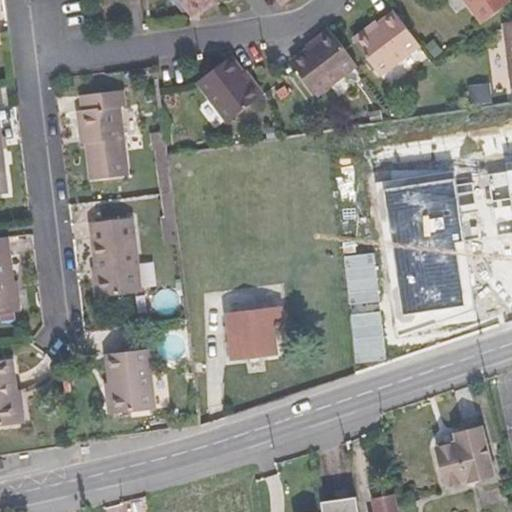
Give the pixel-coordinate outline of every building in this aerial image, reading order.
[(178,0),(191,17),(213,0),(178,0)] [(213,0),(191,17),(194,20),(218,2),(216,0),(213,0)] [(465,0),(484,24),(511,3),(508,0),(465,0)] [(380,24),(355,42),(381,76),(421,46),(396,12),(380,24)] [(353,38),(355,42),(380,24),(377,20),(353,38)] [(317,37),(315,39),(306,46),(309,49),(332,31),(330,28),(322,34),(317,37)] [(332,31),(309,49),(292,62),(317,96),(358,65),(332,31)] [(229,122),(262,96),(244,73),(232,56),(198,82),(229,122)] [(244,73),(262,96),(266,94),(248,70),(244,73)] [(86,134),(87,143),(91,180),(129,175),(121,107),(126,106),(124,89),(82,94),(84,110),(79,110),(82,134),(86,134)] [(151,121),(153,133),(164,132),(162,120),(151,121)] [(156,150),(162,194),(171,193),(167,156),(164,132),(153,133),(155,150),(156,150)] [(399,335),(476,308),(461,213),(456,176),(454,168),(376,180),(399,335)] [(511,231),(511,199),(507,168),(456,176),(461,213),(477,210),(479,222),(497,220),(499,234),(511,231)] [(171,193),(162,194),(165,218),(163,218),(165,230),(166,230),(176,229),(175,225),(171,193)] [(98,236),(93,237),(97,266),(101,297),(142,292),(133,217),(97,221),(98,236)] [(497,220),(479,222),(481,236),(499,234),(497,220)] [(13,281),(8,237),(0,237),(0,314),(17,312),(13,281)] [(101,297),(97,266),(91,267),(95,298),(101,297)] [(19,280),(13,281),(17,312),(23,311),(19,280)] [(283,308),(228,314),(234,359),(279,354),(277,335),(286,334),(283,308)] [(107,353),(111,382),(115,414),(156,408),(148,348),(107,353)] [(0,426),(22,423),(17,390),(13,358),(0,359),(0,426)] [(115,414),(111,382),(105,383),(110,415),(115,414)] [(23,389),(17,390),(22,423),(28,422),(23,389)] [(465,439),(458,441),(438,447),(449,486),(495,473),(482,427),(463,432),(465,439)] [(455,434),(458,441),(465,439),(463,432),(455,434)] [(400,511),(397,494),(375,499),(377,511),(400,511)] [(359,511),(357,496),(321,501),(323,511),(359,511)]
